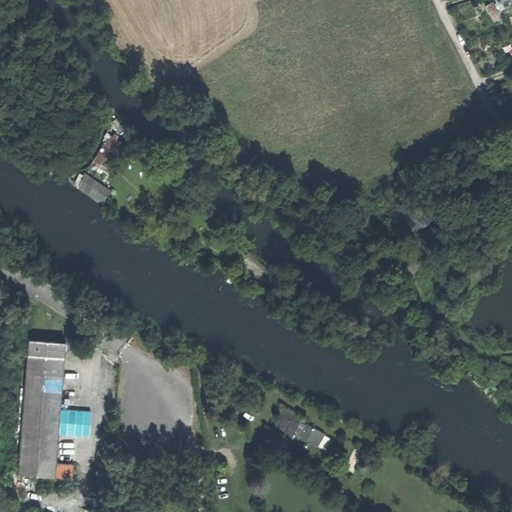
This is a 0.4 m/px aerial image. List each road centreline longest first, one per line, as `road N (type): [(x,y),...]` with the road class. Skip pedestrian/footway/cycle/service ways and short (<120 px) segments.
road 1 (unclassified): [(160,389),(93,325),(0,272)]
road 2 (track): [(511,151),(435,0)]
road 3 (unclassified): [(160,389),(188,430),(200,511)]
road 4 (track): [(165,511),(145,447),(160,389)]
